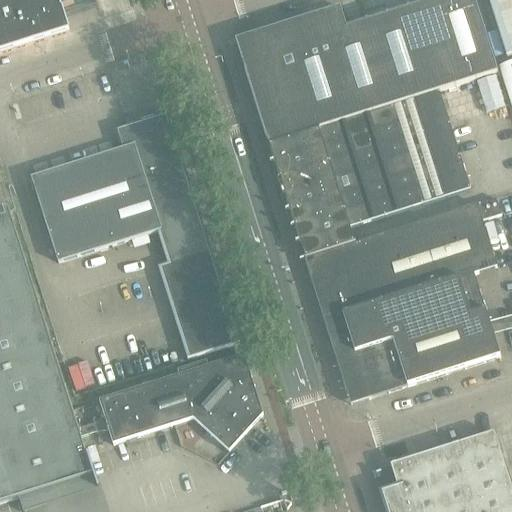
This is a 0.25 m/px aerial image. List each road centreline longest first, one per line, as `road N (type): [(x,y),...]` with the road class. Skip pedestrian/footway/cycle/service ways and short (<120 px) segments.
road 1 (tertiary): [(231,160),(323,453)]
road 2 (unknown): [(55,275),(76,320),(89,329),(128,331),(163,314),(160,274),(142,255),(104,257)]
road 3 (unclassified): [(323,453),(511,393)]
road 4 (unclassified): [(0,82),(187,23)]
road 5 (unknown): [(0,99),(55,275)]
road 6 (tertiary): [(187,23),(211,140),(231,160)]
road 7 (tertiary): [(231,160),(227,112),(187,23)]
